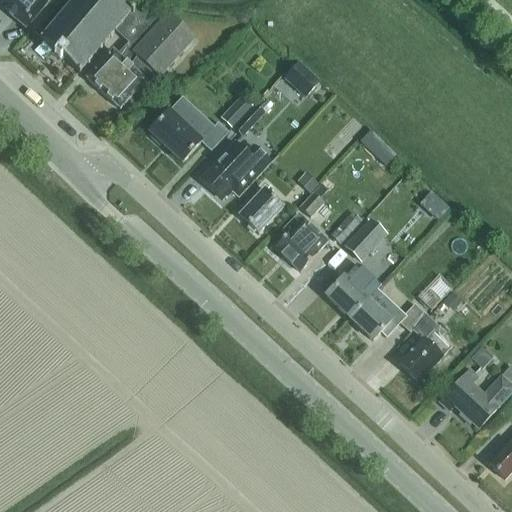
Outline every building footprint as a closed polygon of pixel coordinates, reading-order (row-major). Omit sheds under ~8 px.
[(0,0),(0,8),(26,30),(50,0),(0,0)] [(75,0),(41,40),(40,42),(79,75),(81,74),(80,73),(115,33),(133,12),(119,0),(75,0)] [(115,33),(129,46),(118,58),(112,53),(87,80),(86,81),(120,112),(120,111),(120,110),(145,83),(155,75),(159,79),(194,41),(169,17),(159,29),(136,9),(133,12),(115,33)] [(317,84),(296,65),(283,79),(303,99),(317,84)] [(168,114),(149,134),(152,137),(150,139),(159,147),(161,145),(182,165),(201,145),(211,154),(228,135),(218,126),(215,130),(195,112),(191,116),(179,104),(183,100),(182,99),(168,114)] [(240,99),(220,120),(232,131),(252,110),(240,99)] [(310,101),(297,116),(306,124),(320,110),(310,101)] [(256,123),(248,115),(233,132),(241,139),(256,123)] [(271,165),(253,148),(246,155),(235,145),(223,159),(222,158),(200,181),(222,202),(225,199),(226,200),(231,195),(230,194),(231,193),(238,200),(271,165)] [(305,174),(297,183),(310,195),(318,186),(305,174)] [(239,218),(258,235),(283,209),(264,191),(239,218)] [(299,211),(310,220),(323,205),(313,196),(299,211)] [(274,250),(300,274),(317,256),(317,255),(323,249),(328,244),(326,242),(298,216),(287,228),(292,232),(274,250)] [(369,218),(345,244),(357,256),(382,229),(369,218)] [(330,256),(352,232),(342,224),(326,242),(328,244),(323,249),(330,256)] [(392,252),(382,262),(393,272),(403,262),(392,252)] [(355,269),(344,280),(343,279),(325,298),(349,320),(376,292),(380,287),(380,286),(378,288),(373,282),(371,284),(355,269)] [(430,312),(441,300),(426,286),(415,298),(430,312)] [(386,338),(399,325),(409,335),(412,332),(426,317),(414,306),(403,318),(376,292),(349,320),(373,343),(381,333),(386,338)] [(452,313),(461,303),(452,295),(443,304),(452,313)] [(398,366),(418,385),(452,349),(434,332),(438,328),(426,317),(412,332),(422,341),(398,366)] [(481,350),(471,361),(482,372),(492,360),(481,350)] [(483,397),(471,386),(477,380),(469,372),(439,404),(449,414),(454,408),(478,431),(511,394),(511,388),(501,379),(483,397)] [(511,441),(488,466),(504,482),(511,474),(511,441)]
